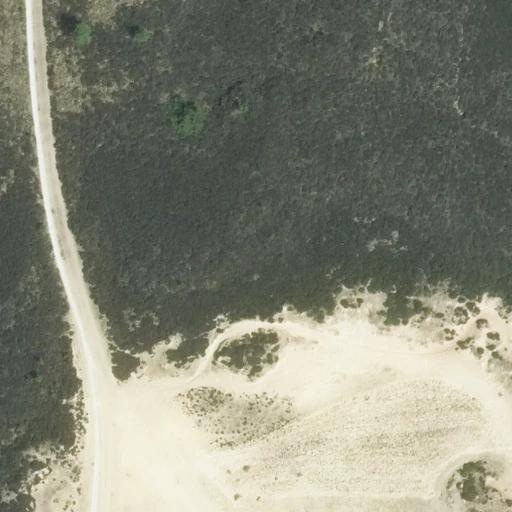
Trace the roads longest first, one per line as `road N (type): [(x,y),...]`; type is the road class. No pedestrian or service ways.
road 1 (track): [(41,0),(61,213),(103,375)]
road 2 (track): [(103,375),(105,393),(189,511)]
